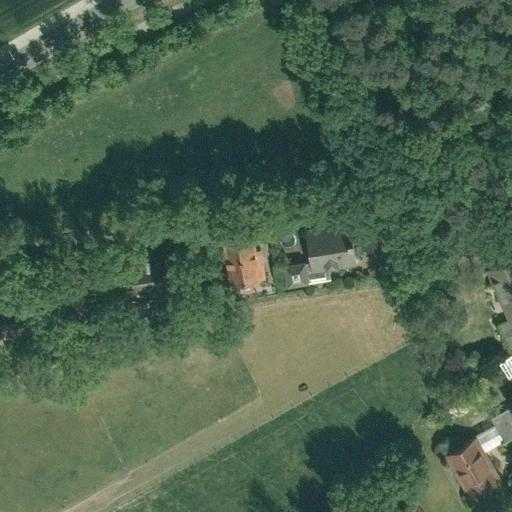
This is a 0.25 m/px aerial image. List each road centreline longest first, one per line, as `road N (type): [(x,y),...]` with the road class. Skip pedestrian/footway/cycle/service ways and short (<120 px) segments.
road 1 (residential): [(0,252),(487,171),(511,213)]
road 2 (tertiary): [(0,83),(151,0)]
